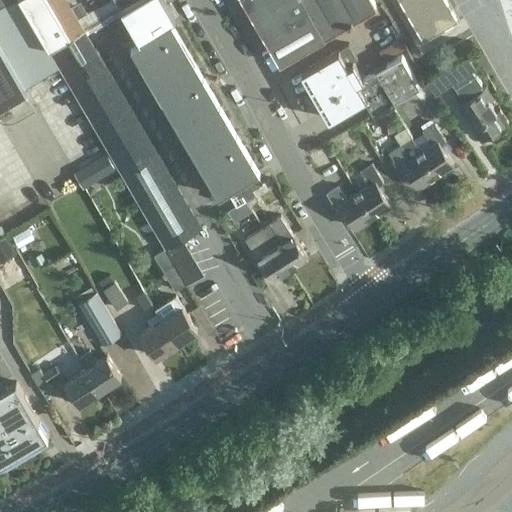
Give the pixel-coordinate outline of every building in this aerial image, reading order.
[(0,0),(0,6),(10,0),(21,0),(49,47),(85,27),(69,0),(0,0)] [(135,0),(122,8),(140,39),(176,19),(164,0),(135,0)] [(378,6),(373,0),(244,0),(281,63),(378,6)] [(399,0),(423,41),(459,21),(447,0),(399,0)] [(174,21),(171,23),(141,40),(133,45),(190,138),(199,154),(221,190),(230,185),(235,181),(255,169),(256,169),(259,167),(174,21)] [(202,226),(85,27),(49,47),(167,247),(187,282),(202,274),(181,239),(202,226)] [(390,55),(404,46),(398,37),(384,46),(390,55)] [(27,90),(0,42),(0,106),(27,90)] [(350,43),(340,49),(302,70),(330,118),(366,97),(376,112),(420,86),(402,55),(364,77),(355,60),(358,58),(350,43)] [(500,108),(497,110),(490,99),(493,97),(486,87),(493,83),(483,69),(463,82),(473,96),(460,104),(483,140),(509,122),(500,108)] [(393,109),(380,111),(381,123),(395,122),(393,109)] [(420,149),(437,176),(455,164),(443,145),(448,141),(435,121),(423,130),(431,142),(420,149)] [(418,188),(437,176),(420,149),(412,137),(406,127),(394,134),(401,144),(389,152),(401,170),(406,167),(418,188)] [(329,141),(308,154),(318,169),(338,157),(329,141)] [(106,149),(75,168),(86,184),(116,165),(106,149)] [(350,177),(374,215),(392,203),(381,185),(385,182),(373,162),(350,177)] [(257,172),(255,169),(235,181),(242,194),(263,182),(257,172)] [(350,177),(338,185),(327,192),(339,210),(343,207),(356,226),(374,215),(350,177)] [(245,199),(227,210),(235,222),(253,210),(245,199)] [(263,227),(291,269),(309,257),(293,234),(283,241),(270,222),(263,227)] [(291,269),(263,227),(246,238),(259,256),(257,257),(273,281),(291,269)] [(7,234),(0,238),(0,262),(18,252),(7,234)] [(176,289),(187,282),(167,247),(156,254),(176,289)] [(41,252),(27,260),(32,268),(46,261),(41,252)] [(115,281),(104,287),(118,308),(128,301),(115,281)] [(92,286),(77,295),(81,301),(95,292),(92,286)] [(145,309),(153,304),(144,290),(136,295),(145,309)] [(121,333),(97,291),(80,301),(104,343),(121,333)] [(198,329),(183,305),(176,295),(155,309),(157,312),(162,319),(177,342),(198,329)] [(177,342),(162,319),(157,312),(147,319),(151,326),(141,333),(156,356),(177,342)] [(82,361),(101,390),(123,377),(107,353),(97,360),(90,349),(79,356),(82,361)] [(0,465),(49,437),(17,382),(8,387),(3,380),(13,374),(0,352),(0,465)] [(101,390),(82,361),(72,367),(76,374),(65,381),(80,403),(101,390)] [(61,374),(56,366),(44,374),(39,367),(31,373),(43,390),(51,385),(49,382),(61,374)]
